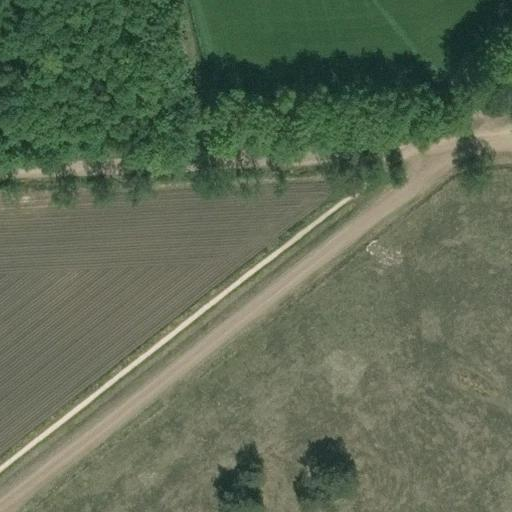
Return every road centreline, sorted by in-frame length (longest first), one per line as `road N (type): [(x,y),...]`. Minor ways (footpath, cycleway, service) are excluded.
road 1 (track): [(451,151),(0,507)]
road 2 (track): [(0,163),(405,151)]
road 3 (track): [(176,0),(213,155)]
